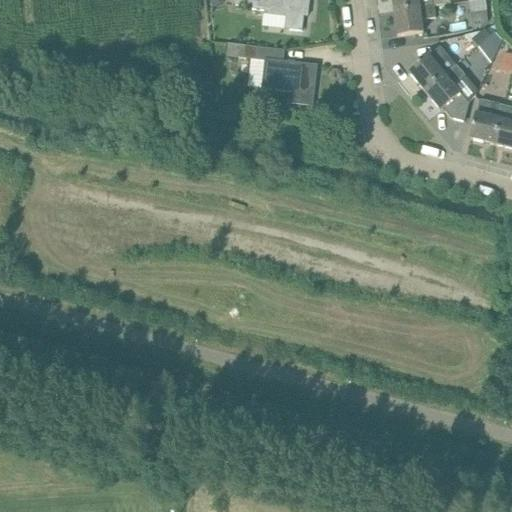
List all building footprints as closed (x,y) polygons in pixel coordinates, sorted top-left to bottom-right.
[(235,0),(235,8),(252,9),(252,11),(286,14),(285,30),(302,32),(304,17),(308,18),(310,1),(306,0),(305,0),(235,0)] [(435,8),(433,0),(392,0),(394,14),(421,10),(435,8)] [(486,1),(469,4),(470,14),(487,11),(486,1)] [(424,34),(421,10),(394,14),(397,38),(424,34)] [(478,49),(492,38),(485,31),(472,41),(478,49)] [(498,46),(492,38),(478,49),(485,57),(498,46)] [(265,62),(264,70),(262,90),(292,93),(290,105),(313,108),(314,95),(310,94),(312,80),(316,81),(318,67),(280,63),(282,52),(284,52),(284,51),(258,48),(256,61),(265,62)] [(440,48),(429,57),(409,74),(426,94),(457,68),(440,48)] [(511,73),(511,56),(506,55),(502,72),(511,73)] [(464,77),(457,68),(426,94),(441,112),(443,110),(451,120),(452,120),(465,123),(470,105),(468,105),(453,86),(464,77)] [(511,108),(505,107),(501,121),(495,146),(511,150),(511,108)] [(495,146),(501,121),(477,115),(470,140),(495,146)]
